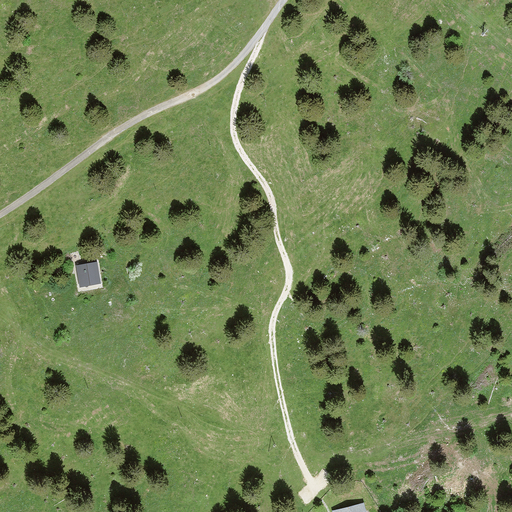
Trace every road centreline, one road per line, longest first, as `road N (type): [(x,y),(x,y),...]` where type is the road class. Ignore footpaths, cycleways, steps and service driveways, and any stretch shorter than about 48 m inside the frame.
road 1 (track): [(263,28),(238,85),(234,135),(269,189),(288,266),(273,348),(290,431),(313,486),(511,416)]
road 2 (track): [(285,0),(222,74),(114,133),(0,216)]
